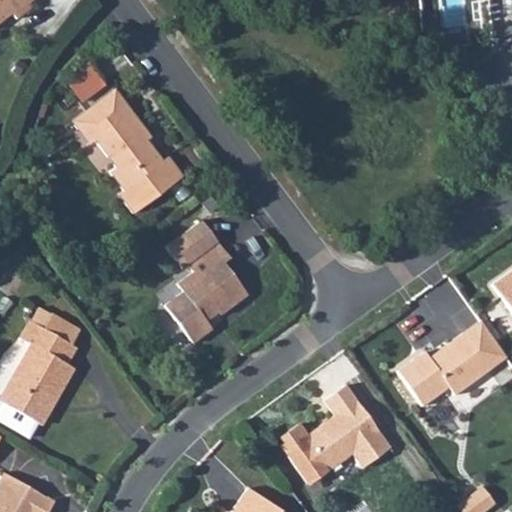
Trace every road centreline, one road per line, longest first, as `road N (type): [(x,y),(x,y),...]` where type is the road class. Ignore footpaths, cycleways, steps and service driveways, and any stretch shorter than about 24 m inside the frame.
road 1 (residential): [(352,302),(120,0)]
road 2 (residential): [(122,511),(191,421),(352,302)]
road 3 (residential): [(352,302),(511,194)]
